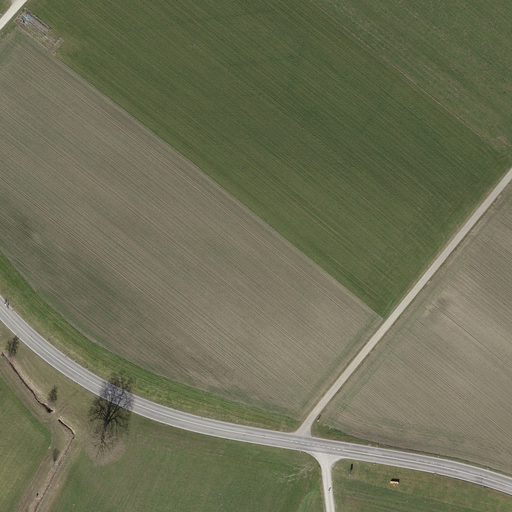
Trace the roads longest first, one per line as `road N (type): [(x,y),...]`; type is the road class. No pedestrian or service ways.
road 1 (tertiary): [(0,304),(80,379),(146,411),(511,486)]
road 2 (track): [(289,439),(511,171)]
